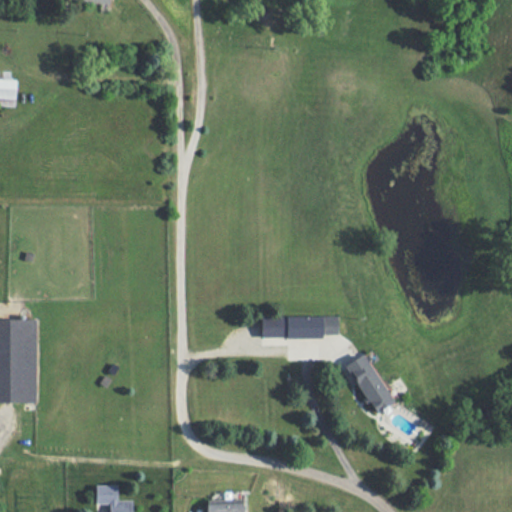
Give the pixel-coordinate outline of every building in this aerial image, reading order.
[(0,105),(14,106),(14,79),(0,78),(0,105)] [(336,315),(260,316),(260,337),(336,336),(336,315)] [(0,401),(35,402),(35,318),(0,318),(0,401)] [(392,401),(361,353),(343,365),(374,413),(392,401)] [(107,511),(131,511),(131,500),(116,500),(116,485),(94,484),(94,503),(108,504),(107,511)] [(242,511),(242,498),(205,499),(205,511),(242,511)]
